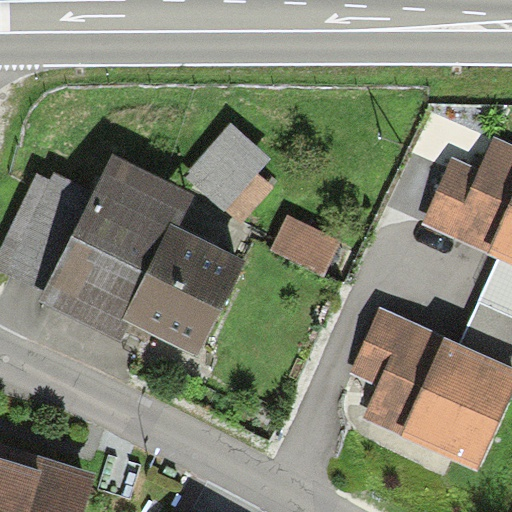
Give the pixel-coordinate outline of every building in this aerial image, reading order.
[(234,121),(185,175),(242,225),(278,184),(263,171),(275,158),(234,121)] [(511,149),(496,143),(484,170),(454,157),(425,221),(502,255),(511,259),(511,149)] [(132,334),(152,344),(155,339),(200,361),(247,269),(169,230),(184,200),(114,165),(97,199),(48,297),(43,305),(125,347),(132,334)] [(0,258),(0,273),(48,297),(97,199),(56,178),(52,185),(39,179),(0,258)] [(343,237),(290,213),(273,250),(326,274),(343,237)] [(511,259),(502,255),(463,342),(511,364),(511,259)] [(511,364),(463,342),(384,306),(355,369),(382,381),(370,407),(483,460),(511,397),(511,364)] [(0,511),(88,511),(100,475),(0,443),(0,511)]
